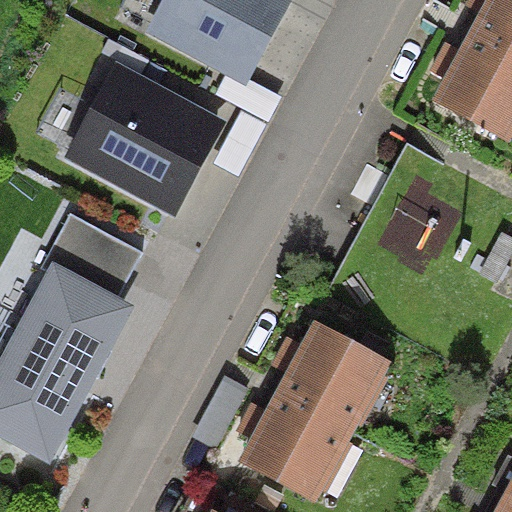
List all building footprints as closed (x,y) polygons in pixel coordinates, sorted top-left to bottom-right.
[(291,0),(163,0),(146,33),(226,75),(246,85),(249,79),(291,0)] [(480,10),(485,0),(469,0),(467,3),(480,10)] [(511,0),(485,0),(480,10),(469,29),(511,52),(511,0)] [(511,52),(469,29),(459,48),(444,77),(432,98),(510,140),(511,137),(511,52)] [(444,77),(459,48),(446,41),(430,69),(444,77)] [(227,120),(117,61),(65,157),(175,216),(227,120)] [(282,97),(249,79),(246,85),(226,75),(216,94),(269,122),(282,97)] [(53,260),(119,297),(141,252),(70,213),(42,267),(47,270),(53,260)] [(119,297),(53,260),(47,270),(0,359),(0,437),(50,464),(136,307),(119,297)] [(286,371),(276,390),(354,433),(358,424),(362,426),(389,376),(385,374),(392,361),(314,319),(301,343),(286,371)] [(286,371),(301,343),(287,336),(273,365),(286,371)] [(249,388),(225,375),(192,436),(216,449),(249,388)] [(354,433),(276,390),(266,408),(250,437),(238,458),(317,501),(323,490),(327,492),(354,442),(350,440),(354,433)] [(250,437),(266,408),(252,401),(237,430),(250,437)] [(506,490),(511,479),(511,456),(509,455),(494,483),(506,490)] [(511,511),(511,479),(506,490),(496,509),(501,511),(511,511)]
